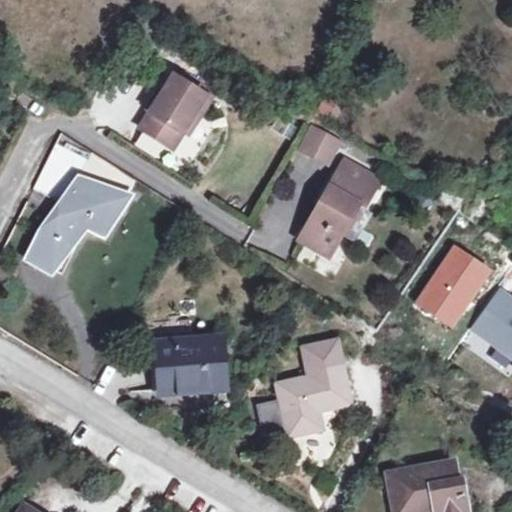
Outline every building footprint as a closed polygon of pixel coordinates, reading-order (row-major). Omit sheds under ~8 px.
[(129,33),(146,45),(155,30),(138,19),(129,33)] [(202,74),(194,87),(212,98),(220,85),(202,74)] [(212,98),(194,87),(175,76),(141,128),(173,149),(181,137),(196,113),(201,116),(212,98)] [(186,139),(201,116),(196,113),(181,137),(186,139)] [(340,143),(314,128),(302,149),(328,164),(340,143)] [(67,215),(90,171),(54,152),(32,196),(61,211),(67,215)] [(113,220),(120,222),(140,183),(98,156),(90,171),(67,215),(61,211),(47,237),(43,235),(29,260),(54,274),(66,249),(71,251),(82,230),(86,232),(88,227),(104,236),(113,220)] [(347,160),(343,166),(378,186),(382,180),(347,160)] [(378,186),(343,166),(319,209),(310,224),(301,241),(330,258),(343,234),(359,206),(365,210),(378,186)] [(479,206),(489,210),(495,197),(486,192),(479,206)] [(319,209),(314,206),(305,221),(310,224),(319,209)] [(348,237),(365,210),(359,206),(343,234),(348,237)] [(111,239),(120,222),(113,220),(104,236),(111,239)] [(511,302),(500,294),(473,332),(511,358),(511,302)] [(321,412),(353,404),(339,342),(306,349),(312,378),(281,385),(283,400),(264,405),(271,441),(324,429),(321,412)] [(230,396),(227,352),(162,358),(164,401),(230,396)] [(461,494),(455,462),(391,475),(397,511),(468,511),(466,494),(461,494)] [(43,511),(28,502),(24,507),(31,511),(43,511)]
